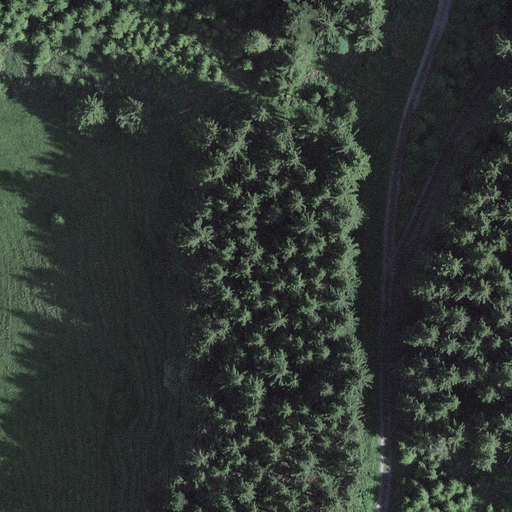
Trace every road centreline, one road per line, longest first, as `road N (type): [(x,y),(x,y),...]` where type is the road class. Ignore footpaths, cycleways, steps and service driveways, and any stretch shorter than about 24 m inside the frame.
road 1 (track): [(451,0),(410,97),(386,209),(377,511)]
road 2 (track): [(380,292),(476,98),(511,56)]
